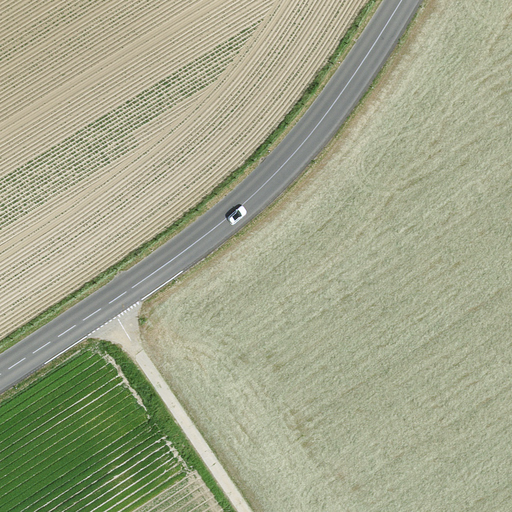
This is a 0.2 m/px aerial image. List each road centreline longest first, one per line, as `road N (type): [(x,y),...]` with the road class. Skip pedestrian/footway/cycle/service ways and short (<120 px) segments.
road 1 (secondary): [(0,373),(224,217),(279,166),(397,0)]
road 2 (track): [(103,306),(237,511)]
